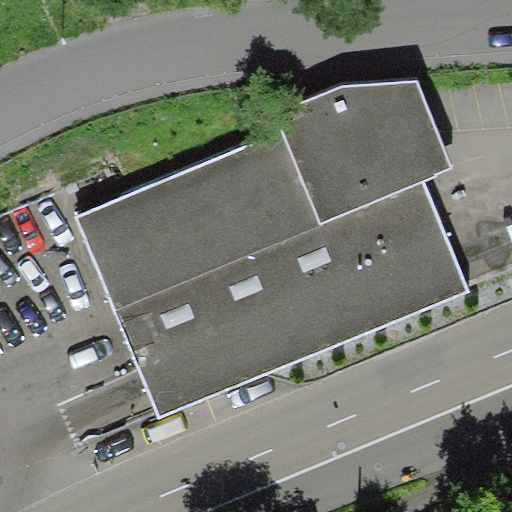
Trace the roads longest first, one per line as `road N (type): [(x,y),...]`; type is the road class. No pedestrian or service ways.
road 1 (unclassified): [(511,15),(212,35),(131,56),(0,110)]
road 2 (secondary): [(511,369),(162,511)]
